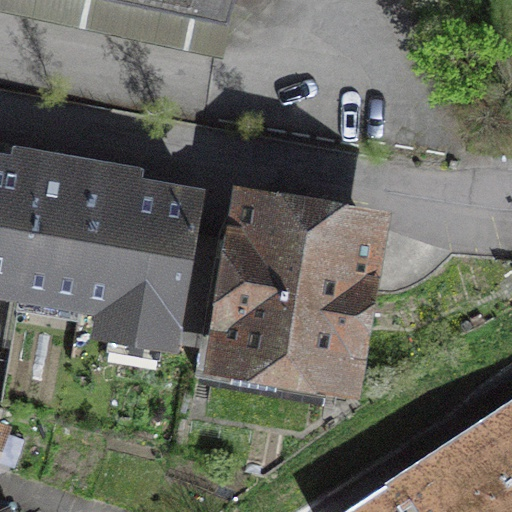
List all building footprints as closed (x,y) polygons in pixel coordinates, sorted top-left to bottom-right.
[(10,0),(219,40),(229,0),(10,0)] [(0,286),(19,290),(41,171),(0,164),(0,286)] [(72,177),(41,171),(19,290),(108,305),(104,330),(168,341),(193,198),(72,177)] [(364,224),(255,205),(226,378),(335,396),(364,224)] [(511,511),(511,360),(279,511),(511,511)]
